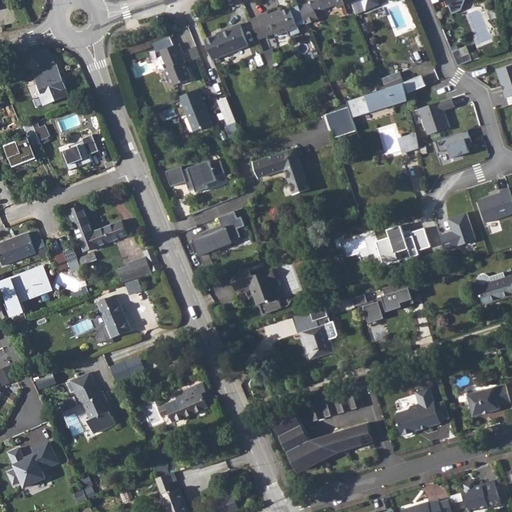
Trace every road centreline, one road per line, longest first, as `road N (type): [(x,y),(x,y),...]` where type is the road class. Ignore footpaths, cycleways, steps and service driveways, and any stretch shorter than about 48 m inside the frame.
road 1 (secondary): [(283,510),(138,167)]
road 2 (track): [(511,326),(239,407)]
road 3 (residential): [(511,441),(283,510)]
road 4 (residential): [(420,0),(448,71),(482,100),(501,163)]
road 5 (residential): [(138,167),(3,217)]
road 6 (secondary): [(138,167),(88,38)]
